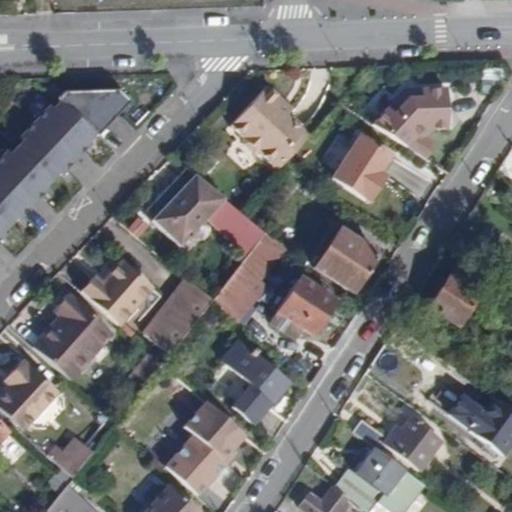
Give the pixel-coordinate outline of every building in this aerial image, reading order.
[(451,96),(481,94),(480,74),(450,75),(451,96)] [(279,98),(266,86),(230,125),(243,137),(244,143),(253,152),(259,152),(272,164),(302,131),(285,116),(273,105),(279,98)] [(372,124),(404,145),(413,131),(419,135),(421,129),(446,128),(445,88),(403,90),(372,124)] [(59,94),(55,98),(59,103),(94,135),(124,104),(114,94),(59,94)] [(279,98),(273,105),(285,116),(291,109),(279,98)] [(0,232),(1,232),(13,219),(18,214),(21,216),(41,195),(39,192),(44,187),(61,169),(64,171),(85,149),(82,147),(87,142),(94,135),(59,103),(53,110),(50,107),(20,137),(24,141),(10,155),(7,152),(0,159),(0,232)] [(272,164),(277,169),(307,136),(302,131),(272,164)] [(413,131),(404,145),(406,146),(419,135),(413,131)] [(334,172),(371,197),(382,181),(375,176),(379,170),(390,153),(359,133),(334,172)] [(202,219),(223,195),(186,168),(145,210),(152,218),(149,221),(177,247),(202,219)] [(375,176),(382,181),(386,175),(379,170),(375,176)] [(202,219),(243,257),(264,231),(223,195),(202,219)] [(350,293),(376,254),(337,229),(312,267),(350,293)] [(243,257),(264,273),(284,247),(264,231),(243,257)] [(489,275),(498,262),(478,248),(469,262),(489,275)] [(206,305),(228,321),(264,273),(243,257),(211,299),(206,305)] [(79,292),(117,325),(148,288),(119,261),(105,278),(108,281),(103,287),(99,285),(91,278),(79,292)] [(427,307),(455,326),(478,291),(449,272),(427,307)] [(99,285),(103,287),(108,281),(105,278),(99,285)] [(333,310),(331,306),(333,302),(298,279),(270,322),(289,334),(295,324),(311,335),(322,319),(327,319),(333,310)] [(144,335),(169,354),(206,305),(211,299),(187,280),(144,335)] [(31,346),(67,379),(107,333),(60,289),(28,326),(39,336),(31,346)] [(251,424),(287,383),(237,340),(219,361),(248,386),(230,407),(251,424)] [(143,386),(161,363),(148,352),(131,375),(143,386)] [(8,386),(0,395),(0,404),(11,414),(15,409),(30,423),(58,393),(22,360),(9,375),(14,380),(8,386)] [(3,381),(8,386),(14,380),(9,375),(3,381)] [(441,387),(428,401),(439,411),(452,396),(441,387)] [(465,429),(500,455),(511,439),(511,411),(491,396),(465,429)] [(0,404),(0,412),(22,432),(30,423),(15,409),(11,414),(0,404)] [(383,442),(380,440),(383,435),(362,420),(352,432),(371,447),(378,452),(383,445),(419,472),(441,442),(410,418),(397,434),(391,430),(383,442)] [(200,459),(223,478),(248,448),(225,429),(200,459)] [(0,445),(0,451),(13,462),(23,451),(8,437),(0,445)] [(73,440),(54,462),(61,468),(71,477),(90,454),(73,440)] [(334,488),(365,511),(369,511),(376,504),(386,511),(403,511),(424,486),(378,452),(371,447),(351,473),(347,470),(334,488)] [(58,493),(65,485),(71,477),(61,468),(46,484),(58,493)] [(90,511),(92,510),(65,485),(58,493),(43,511),(90,511)] [(143,511),(195,511),(166,486),(143,511)] [(362,511),(331,488),(321,501),(308,492),(297,507),(303,511),(362,511)]
